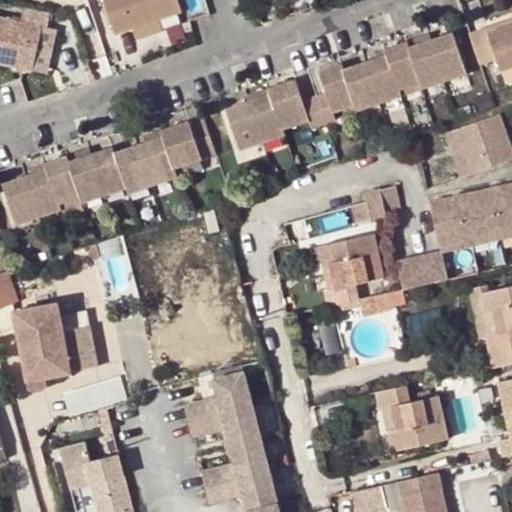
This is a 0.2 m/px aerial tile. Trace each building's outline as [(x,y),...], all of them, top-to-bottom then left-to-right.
[(172,0),(97,0),(107,29),(125,23),(152,14),(175,6),(172,0)] [(42,24),(42,22),(46,8),(19,2),(15,16),(0,12),(0,59),(28,66),(37,23),(42,24)] [(125,23),(129,35),(156,26),(152,14),(125,23)] [(511,17),(484,26),(487,32),(511,22),(511,17)] [(37,23),(28,66),(42,69),(52,24),(42,22),(42,24),(37,23)] [(499,68),(511,64),(511,22),(487,32),(484,26),(469,32),(479,62),(495,57),(499,68)] [(396,96),(399,95),(398,88),(421,80),(423,86),(466,72),(452,30),(431,37),(409,44),(407,40),(384,48),(385,52),(381,54),(396,96)] [(407,40),(409,44),(431,37),(430,32),(407,40)] [(381,54),(375,55),(344,66),(343,62),(319,70),(333,111),(356,103),(358,109),(396,96),(381,54)] [(303,99),(296,78),(267,87),(268,92),(246,99),(245,95),(223,102),(238,144),(281,129),(279,124),(308,114),(310,122),(313,121),(305,99),(303,99)] [(421,80),(398,88),(399,95),(423,86),(421,80)] [(246,99),(268,92),(267,87),(245,95),(246,99)] [(305,99),(313,121),(324,117),(317,95),(305,99)] [(185,116),(187,120),(201,115),(200,111),(185,116)] [(457,129),(474,172),(511,158),(511,144),(501,114),(457,129)] [(215,154),(201,115),(187,120),(185,116),(158,125),(159,130),(141,136),(135,138),(149,180),(150,185),(175,177),(173,169),(215,154)] [(141,136),(159,130),(158,125),(139,132),(141,136)] [(466,175),(474,172),(457,129),(450,132),(466,175)] [(110,141),(88,149),(67,157),(65,151),(53,155),(68,201),(80,197),(83,203),(149,180),(135,138),(112,146),(110,141)] [(65,151),(67,157),(88,149),(86,144),(65,151)] [(53,155),(41,159),(43,164),(31,168),(0,179),(0,182),(16,225),(59,211),(57,205),(68,201),(53,155)] [(31,168),(43,164),(41,159),(29,163),(31,168)] [(511,184),(434,202),(444,244),(511,229),(511,184)] [(403,211),(396,185),(382,189),(388,215),(403,211)] [(385,216),(388,215),(382,189),(365,193),(367,203),(372,220),(385,216)] [(68,201),(70,207),(83,203),(80,197),(68,201)] [(57,205),(59,211),(70,207),(68,201),(57,205)] [(372,220),(367,203),(353,207),(357,224),(372,220)] [(511,229),(444,244),(446,252),(511,237),(511,229)] [(357,282),(386,275),(376,235),(321,247),(325,266),(332,265),(337,286),(330,288),(326,289),(330,307),(361,300),(357,282)] [(106,291),(132,290),(129,238),(104,240),(106,291)] [(407,289),(453,278),(446,252),(401,262),(407,289)] [(337,286),(332,265),(325,266),(330,288),(337,286)] [(0,274),(0,307),(18,303),(11,271),(8,272),(0,274)] [(480,337),(487,335),(500,332),(496,313),(487,315),(481,290),(489,289),(488,282),(469,286),(480,337)] [(511,283),(489,289),(481,290),(487,315),(496,313),(500,332),(487,335),(493,366),(511,362),(511,283)] [(367,314),(394,308),(390,293),(363,299),(367,314)] [(64,330),(58,303),(16,311),(26,358),(30,376),(31,381),(98,368),(91,325),(64,330)] [(22,378),(30,376),(26,358),(18,359),(22,378)] [(260,402),(251,369),(221,377),(226,394),(192,403),(196,418),(260,402)] [(507,457),(511,455),(511,378),(501,381),(511,429),(511,437),(503,439),(507,457)] [(388,428),(393,451),(449,438),(440,395),(410,402),(407,386),(376,393),(380,409),(383,408),(391,406),(395,427),(388,428)] [(113,400),(103,403),(110,427),(119,425),(113,400)] [(238,443),(268,435),(260,402),(196,418),(200,434),(233,425),(238,443)] [(383,408),(388,428),(395,427),(391,406),(383,408)] [(276,469),(268,435),(238,443),(242,461),(209,469),(213,485),(276,469)] [(104,509),(109,507),(137,500),(125,447),(97,455),(92,436),(65,443),(77,485),(96,481),(104,509)] [(0,463),(10,460),(7,449),(0,451),(0,463)] [(255,509),(285,502),(276,469),(213,485),(217,500),(250,492),(255,509)] [(452,511),(443,471),(404,480),(411,511),(452,511)] [(387,484),(358,491),(362,511),(373,511),(392,508),(387,484)] [(109,507),(110,511),(132,511),(140,510),(137,500),(109,507)]
